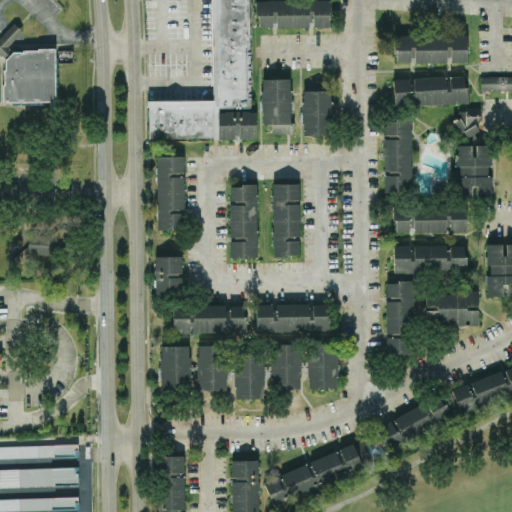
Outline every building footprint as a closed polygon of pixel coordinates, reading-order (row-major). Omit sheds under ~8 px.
[(212,0),(214,100),(148,101),(148,140),(216,139),(256,139),(256,111),(251,111),(249,0),(212,0)] [(329,27),(328,0),(267,0),(256,0),(257,26),(276,26),(276,27),(311,27),(329,27)] [(467,34),(394,34),(394,62),(413,62),(449,62),(467,62),(467,34)] [(56,103),(55,50),(38,49),(38,51),(23,51),(23,53),(13,53),(5,61),(6,71),(4,71),(5,86),(3,86),(4,104),(56,103)] [(393,78),(394,105),(466,103),(465,76),(393,78)] [(511,76),(480,77),(481,91),(511,90),(511,76)] [(272,134),(292,133),(291,78),(261,79),(262,124),(272,124),(272,134)] [(302,135),(330,136),(331,90),(303,90),(302,135)] [(455,120),(458,136),(478,133),(474,108),(458,110),(459,120),(455,120)] [(383,192),(411,192),(411,119),(384,119),(383,192)] [(455,145),(455,165),(455,196),(490,196),(490,145),(455,145)] [(183,156),(156,156),(157,229),(184,229),(183,156)] [(256,183),(229,184),(230,257),(257,256),(256,183)] [(273,256),(300,256),(299,183),(272,183),(273,256)] [(466,232),(466,206),(394,206),(394,232),(448,232),(466,232)] [(51,236),(22,236),(22,244),(11,243),(11,257),(50,258),(51,236)] [(486,296),(511,295),(511,243),(488,243),(487,275),(486,275),(486,296)] [(393,271),(465,272),(465,245),(448,245),(448,246),(394,245),(393,271)] [(154,256),(155,293),(181,293),(181,255),(154,256)] [(386,281),(386,334),(413,334),(412,281),(386,281)] [(478,324),(478,307),(478,291),(425,292),(426,325),(478,324)] [(255,304),(256,332),(329,330),(328,304),(309,304),(309,303),(255,304)] [(245,305),(172,305),(172,332),(245,332),(245,305)] [(412,354),(413,337),(386,337),(386,353),(412,354)] [(337,389),(337,343),(309,343),(308,388),(337,389)] [(225,389),(224,344),(196,345),(198,390),(225,389)] [(301,388),(300,344),(270,344),(271,389),(301,388)] [(160,345),(160,389),(190,389),(190,345),(160,345)] [(236,399),(264,398),(263,353),(234,354),(236,399)] [(511,368),(451,387),(460,415),(511,399),(511,368)] [(375,426),(388,452),(453,422),(440,395),(375,426)] [(263,477),(272,503),(374,468),(365,443),(263,477)] [(0,445),(0,457),(78,456),(78,444),(0,445)] [(183,511),(183,455),(158,455),(158,511),(183,511)] [(231,460),(231,478),(231,511),(258,511),(258,460),(231,460)] [(0,487),(77,485),(76,467),(0,469),(0,487)] [(0,498),(0,510),(78,509),(77,497),(0,498)]
